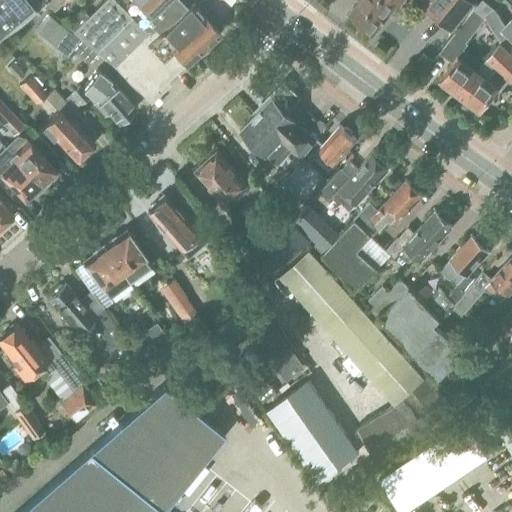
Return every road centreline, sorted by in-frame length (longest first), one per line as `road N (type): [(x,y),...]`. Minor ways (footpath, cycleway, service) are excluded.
road 1 (residential): [(0,287),(267,42)]
road 2 (tertiary): [(498,184),(286,21)]
